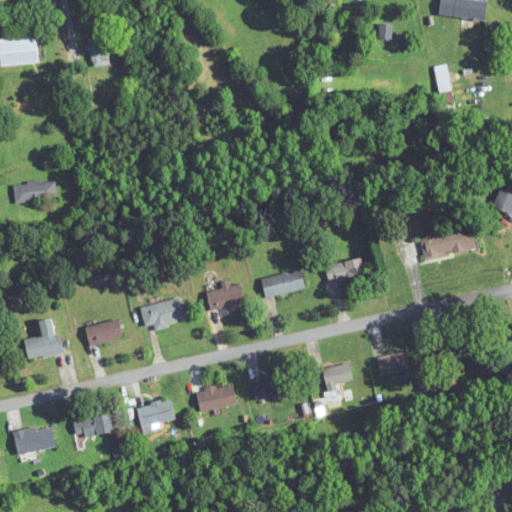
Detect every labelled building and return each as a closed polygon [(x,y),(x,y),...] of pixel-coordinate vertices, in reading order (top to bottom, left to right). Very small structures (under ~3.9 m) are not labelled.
[(441,0),(440,16),(486,21),(488,1),(480,0),(441,0)] [(93,65),(111,61),(106,35),(88,39),(93,65)] [(40,63),(37,36),(0,39),(0,56),(1,67),(40,63)] [(456,119),(449,64),(436,66),(443,121),(456,119)] [(15,115),(46,109),(42,91),(12,97),(15,115)] [(15,204),(57,201),(56,181),(14,184),(15,204)] [(511,212),(511,193),(501,188),(493,204),(511,213),(511,212)] [(421,238),(425,259),(478,249),(476,233),(466,235),(464,229),(421,238)] [(326,265),(329,282),(366,276),(363,259),(326,265)] [(307,289),(303,270),(263,278),(267,298),(307,289)] [(242,285),(231,288),(230,285),(207,291),(212,311),(246,302),(242,285)] [(141,308),(146,326),(155,324),(156,329),(188,320),(181,297),(141,308)] [(62,354),(56,317),(41,320),(43,336),(26,339),(29,359),(62,354)] [(91,346),(124,335),(119,318),(85,328),(91,346)] [(449,362),(486,354),(482,334),(444,342),(449,362)] [(378,358),(382,376),(411,369),(407,351),(378,358)] [(354,383),(351,363),(324,367),(328,387),(354,383)] [(286,373),(252,379),(257,400),(290,394),(286,373)] [(198,391),(202,411),(238,403),(234,383),(198,391)] [(143,427),(177,418),(172,399),(138,408),(143,427)] [(113,433),(112,416),(76,417),(76,435),(113,433)] [(15,434),(21,455),(58,445),(52,423),(15,434)]
